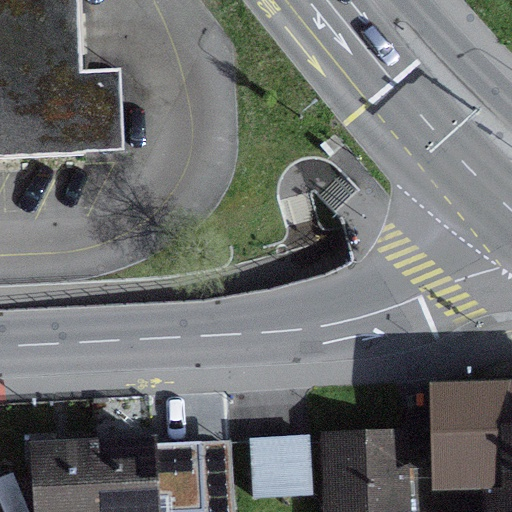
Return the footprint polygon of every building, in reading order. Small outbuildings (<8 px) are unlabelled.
[(0,0),(0,161),(126,156),(122,73),(84,74),(81,0),(0,0)] [(436,479),(508,476),(509,511),(511,511),(511,383),(433,387),(436,479)] [(253,502),(314,499),(311,437),(249,441),(253,502)] [(331,511),(407,511),(405,438),(329,441),(331,511)] [(32,452),(34,511),(153,511),(153,499),(212,497),(209,439),(150,442),(150,446),(120,448),(62,450),(32,452)]
